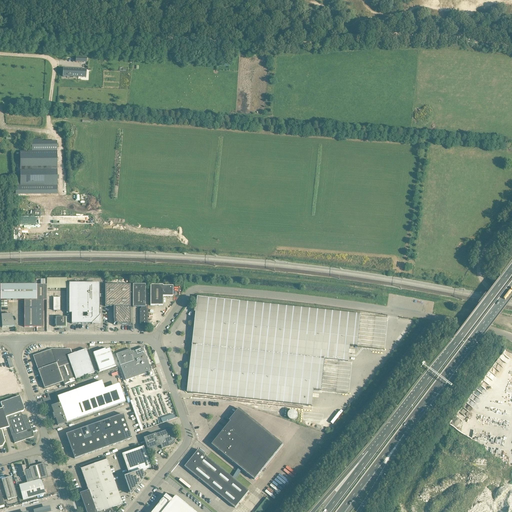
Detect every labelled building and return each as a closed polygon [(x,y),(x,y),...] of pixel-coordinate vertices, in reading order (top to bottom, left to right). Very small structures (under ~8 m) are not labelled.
[(62,77),(83,78),(84,69),(63,68),(62,77)] [(423,99),(412,102),(415,117),(423,123),(431,115),(440,109),(435,102),(423,99)] [(99,283),(67,283),(66,314),(71,314),(71,324),(100,324),(100,316),(99,316),(99,283)] [(24,285),(0,285),(0,301),(24,300),(36,300),(36,285),(24,285)] [(36,300),(43,300),(43,298),(47,298),(47,285),(36,285),(36,300)] [(129,325),(130,325),(130,320),(130,285),(105,285),(105,307),(113,307),(113,320),(114,320),(114,325),(116,323),(117,325),(119,323),(121,325),(129,325)] [(133,307),(141,307),(141,310),(139,310),(139,327),(147,327),(147,307),(145,307),(145,285),(133,285),(133,307)] [(150,285),(150,306),(163,306),(163,297),(173,297),(173,286),(163,286),(163,285),(150,285)] [(348,361),(350,346),(357,346),(360,315),(198,297),(196,309),(195,309),(194,312),(196,312),(187,393),(312,406),(314,390),(321,391),(324,359),(348,361)] [(36,300),(24,300),(24,327),(37,327),(43,327),(43,300),(36,300)] [(11,315),(9,315),(1,315),(2,328),(15,327),(11,315)] [(56,317),(56,327),(66,327),(66,317),(56,317)] [(130,349),(116,354),(126,381),(151,372),(143,347),(131,351),(130,349)] [(34,355),(33,357),(34,359),(33,361),(34,362),(35,364),(35,366),(36,366),(37,369),(37,370),(38,371),(44,389),(46,393),(65,387),(76,382),(75,379),(65,349),(63,349),(62,348),(61,349),(58,349),(57,348),(56,349),(53,349),(52,350),(50,349),(48,350),(46,350),(46,351),(43,352),(42,352),(41,353),(38,354),(37,353),(36,354),(34,355)] [(66,349),(65,349),(75,379),(90,374),(94,373),(86,349),(72,354),(71,350),(70,349),(68,349),(67,348),(66,349)] [(105,349),(100,351),(100,350),(97,351),(98,352),(93,353),(99,372),(115,366),(109,349),(106,351),(105,349)] [(125,401),(121,389),(106,394),(101,381),(57,397),(59,403),(52,406),(51,408),(54,414),(53,415),(54,417),(55,418),(57,424),(59,425),(125,401)] [(25,415),(22,416),(21,416),(20,413),(23,411),(24,409),(20,396),(0,403),(2,409),(0,409),(5,429),(9,428),(14,443),(34,437),(26,416),(25,415)] [(133,400),(130,401),(141,431),(143,430),(133,400)] [(255,480),(283,445),(240,410),(239,409),(229,421),(230,422),(212,445),(255,480)] [(123,414),(66,435),(74,459),(131,439),(123,414)] [(174,419),(173,414),(161,419),(162,423),(169,421),(174,419)] [(176,440),(172,428),(143,438),(147,450),(160,445),(162,449),(170,446),(170,445),(175,441),(176,440)] [(125,477),(129,490),(130,492),(132,493),(133,492),(134,490),(142,481),(141,479),(143,477),(144,477),(145,477),(145,476),(145,475),(145,474),(144,474),(143,474),(142,471),(151,468),(143,447),(122,454),(129,475),(125,477)] [(199,450),(185,467),(235,508),(249,491),(199,450)] [(106,460),(81,469),(88,490),(81,493),(87,511),(113,511),(112,508),(122,504),(106,460)] [(44,463),(29,467),(30,469),(30,472),(32,478),(33,481),(41,479),(48,478),(44,463)] [(25,466),(16,468),(18,468),(20,477),(25,476),(26,479),(27,483),(33,481),(32,478),(30,472),(30,469),(26,470),(25,466)] [(11,477),(2,480),(7,500),(17,497),(11,477)] [(27,483),(19,485),(23,500),(45,494),(41,479),(33,481),(27,483)] [(274,497),(277,494),(268,486),(265,488),(274,497)] [(195,511),(176,496),(173,500),(167,495),(166,495),(166,496),(165,498),(164,498),(153,511),(195,511)] [(258,506),(264,510),(268,503),(269,503),(272,498),(267,496),(263,503),(261,501),(258,506)]
